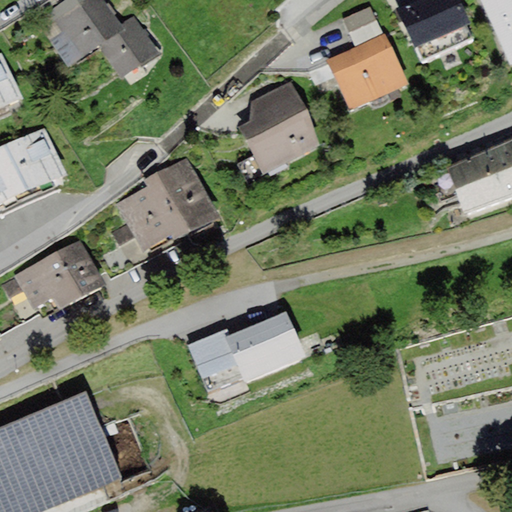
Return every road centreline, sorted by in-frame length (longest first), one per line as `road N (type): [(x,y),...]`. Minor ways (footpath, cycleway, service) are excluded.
road 1 (unclassified): [(0,365),(261,226),(511,118)]
road 2 (track): [(0,391),(156,323),(511,229)]
road 3 (unclassified): [(0,264),(90,205),(327,0)]
road 4 (residential): [(511,472),(307,511)]
